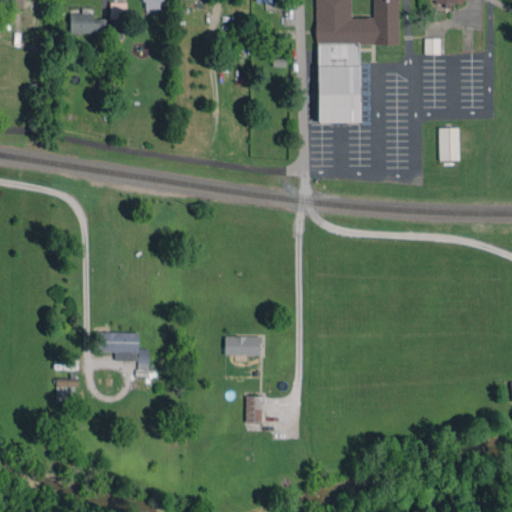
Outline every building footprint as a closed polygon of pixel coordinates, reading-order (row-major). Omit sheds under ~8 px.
[(20,0),(0,0),(0,2),(9,2),(9,8),(21,7),(20,0)] [(142,0),(142,8),(162,9),(162,0),(142,0)] [(358,121),(358,44),(397,44),(397,0),(372,0),(372,17),(350,17),(349,0),(315,0),(316,121),(358,121)] [(462,0),(435,0),(436,8),(449,8),(449,3),(463,3),(462,0)] [(69,11),(69,32),(126,32),(125,1),(109,1),(109,18),(89,18),(89,11),(69,11)] [(439,38),(424,38),(424,53),(439,53),(439,38)] [(458,159),(457,127),(438,127),(438,160),(458,159)] [(137,332),(94,331),(93,350),(114,351),(114,360),(136,360),(136,374),(147,374),(148,348),(137,347),(137,332)] [(224,354),(258,355),(259,336),(224,335),(224,354)] [(66,400),(68,379),(56,378),(55,399),(66,400)] [(261,395),(245,395),(245,422),(261,422),(261,395)]
